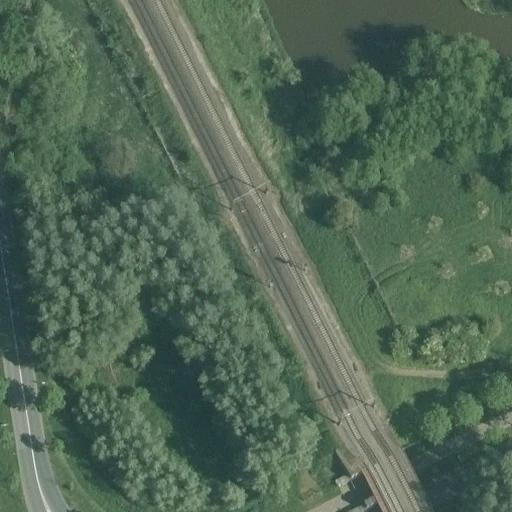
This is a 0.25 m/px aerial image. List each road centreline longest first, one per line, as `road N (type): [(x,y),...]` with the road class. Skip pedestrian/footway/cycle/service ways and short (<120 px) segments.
road 1 (tertiary): [(0,247),(27,422)]
road 2 (tertiary): [(396,511),(511,456)]
